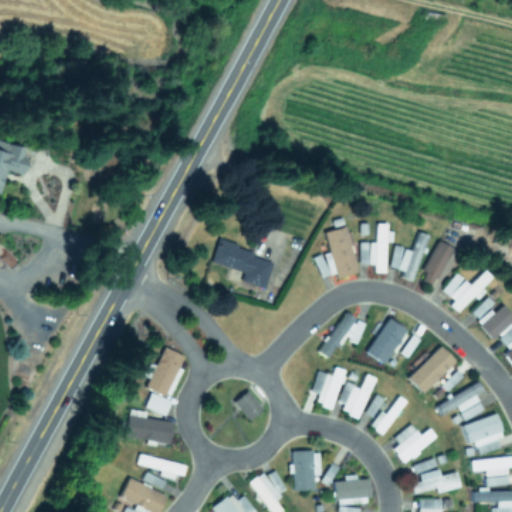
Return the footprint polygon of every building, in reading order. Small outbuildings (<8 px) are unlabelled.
[(0,182),(3,172),(16,175),(21,155),(0,150),(0,182)] [(384,224),(372,224),(371,244),(357,243),(356,264),(370,265),(370,273),(382,274),(384,224)] [(325,254),(310,257),(315,279),(332,275),(333,279),(355,274),(346,233),(342,234),(340,227),(320,232),(325,254)] [(385,268),(399,272),(397,279),(410,282),(423,235),(413,233),(408,251),(391,247),(385,268)] [(208,263),(241,274),(238,282),(260,289),(270,258),(215,240),(208,263)] [(438,291),(449,301),(445,306),(456,316),(488,278),(479,270),(465,285),(452,274),(438,291)] [(466,315),(490,339),(510,319),(495,304),(494,306),(484,297),(466,315)] [(360,325),(339,312),(314,354),(323,359),(338,335),(350,342),(360,325)] [(360,359),(371,362),(374,350),(390,354),(396,332),(387,329),(391,317),(373,312),(360,359)] [(511,325),(495,337),(504,350),(499,354),(511,371),(511,370),(511,325)] [(417,373),(431,356),(418,345),(424,338),(416,331),(385,368),(394,376),(405,363),(417,373)] [(178,356),(156,348),(140,389),(147,391),(140,408),(161,416),(166,402),(161,400),(178,356)] [(312,406),(328,411),(340,371),(330,367),(327,376),(313,372),(307,393),(315,395),(312,406)] [(438,385),(444,391),(458,377),(453,371),(438,385)] [(373,380),(361,374),(354,389),(343,384),(334,401),(341,404),(337,412),(354,420),(373,380)] [(470,395),(478,391),(474,383),(432,406),(438,416),(453,408),(460,422),(479,411),(470,395)] [(228,403),(244,422),(258,410),(242,390),(228,403)] [(380,400),(373,395),(360,413),(368,418),(380,400)] [(376,435),(404,405),(395,396),(367,426),(376,435)] [(163,445),(166,421),(122,414),(118,439),(163,445)] [(464,445),(471,442),(475,455),(493,449),(491,441),(499,438),(491,415),(458,426),(464,445)] [(395,445),(388,450),(399,465),(433,438),(426,429),(416,436),(407,425),(390,439),(395,445)] [(308,492),(308,452),(288,452),(288,492),(308,492)] [(178,479),(181,467),(134,454),(131,466),(178,479)] [(505,486),(503,468),(511,467),(511,457),(467,462),(468,473),(481,471),(483,488),(505,486)] [(412,475),(433,468),(430,460),(409,467),(412,475)] [(329,478),(331,471),(325,469),(323,475),(329,478)] [(433,490),(434,494),(457,488),(453,473),(436,477),(435,471),(415,475),(417,484),(407,486),(409,495),(433,490)] [(282,490),(269,474),(264,479),(258,473),(243,484),(265,511),(279,511),(280,511),(270,500),(282,490)] [(119,511),(154,511),(162,496),(123,480),(113,502),(122,506),(119,511)] [(330,502),(365,501),(364,480),(330,481),(330,502)] [(511,492),(469,493),(469,503),(511,502),(511,492)]
